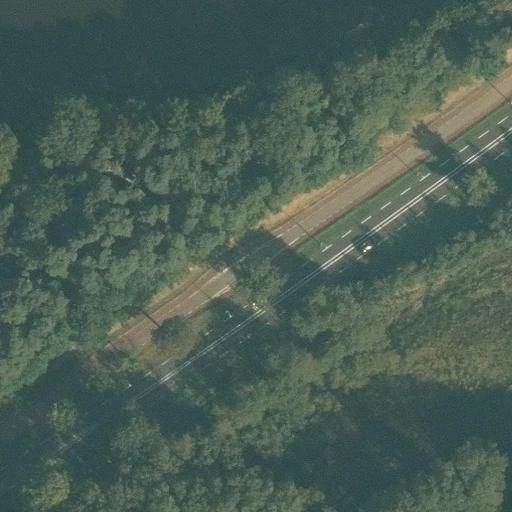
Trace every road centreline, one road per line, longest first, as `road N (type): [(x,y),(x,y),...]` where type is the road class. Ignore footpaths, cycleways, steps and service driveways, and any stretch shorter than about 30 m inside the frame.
road 1 (unclassified): [(0,436),(511,81)]
road 2 (primary): [(102,422),(511,130)]
road 3 (primary): [(0,502),(102,422)]
